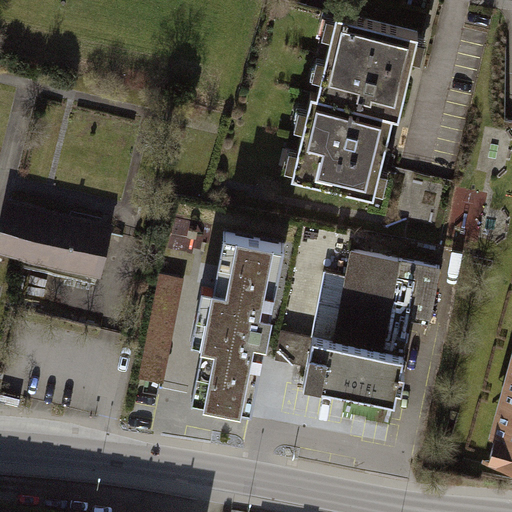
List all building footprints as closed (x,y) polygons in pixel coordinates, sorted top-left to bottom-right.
[(423,36),(339,16),(320,97),(314,96),(294,180),(377,200),(397,119),(403,121),(423,36)] [(114,225),(7,199),(0,226),(0,254),(101,279),(114,225)] [(289,243),(226,231),(214,294),(205,292),(195,345),(204,347),(193,403),(255,416),(289,243)] [(444,267),(352,249),(347,276),(334,343),(316,339),(307,387),(399,404),(400,394),(406,395),(409,377),(404,376),(415,318),(434,321),(444,267)] [(334,343),(347,276),(326,272),(313,339),(316,339),(334,343)] [(511,360),(490,439),(498,441),(491,465),(511,470),(511,360)]
